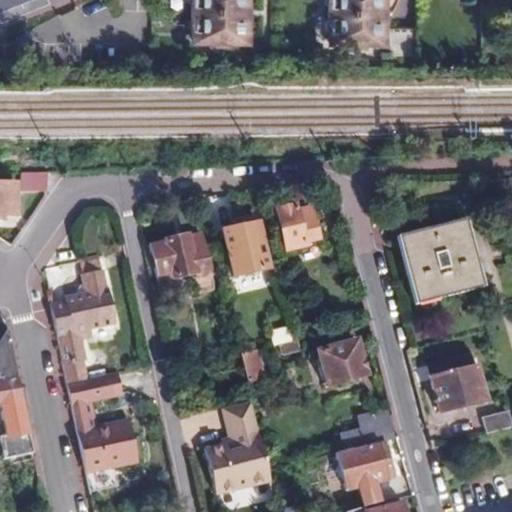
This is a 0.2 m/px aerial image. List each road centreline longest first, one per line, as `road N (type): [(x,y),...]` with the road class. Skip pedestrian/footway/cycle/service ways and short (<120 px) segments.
road 1 (residential): [(120,188),(193,511)]
road 2 (residential): [(345,200),(427,511)]
road 3 (residential): [(2,288),(21,312),(68,511)]
road 4 (residential): [(158,186),(339,177),(345,200)]
road 5 (residential): [(14,268),(69,196),(120,188)]
